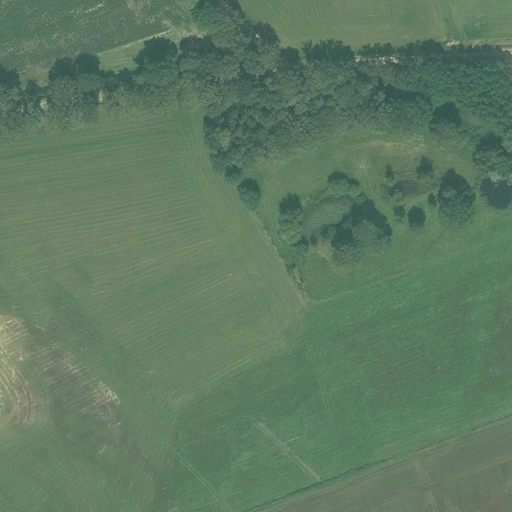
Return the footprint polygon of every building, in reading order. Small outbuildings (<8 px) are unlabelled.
[(309,151),(314,143),(308,140),(303,148),(309,151)] [(295,149),(285,157),(290,163),(300,154),(295,149)] [(266,194),(278,204),(301,178),(290,168),(266,194)] [(364,251),(408,239),(406,232),(362,245),(364,251)] [(318,288),(321,294),(331,290),(328,284),(318,288)]
